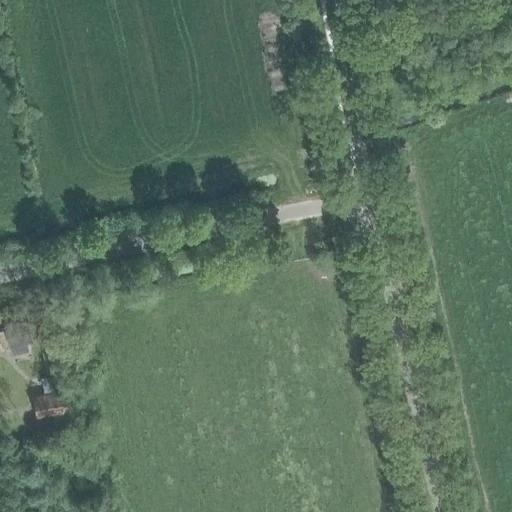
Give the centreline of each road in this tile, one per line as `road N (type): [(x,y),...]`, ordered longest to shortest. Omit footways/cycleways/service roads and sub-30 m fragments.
road 1 (unclassified): [(0,265),(372,193)]
road 2 (unclassified): [(446,511),(372,193)]
